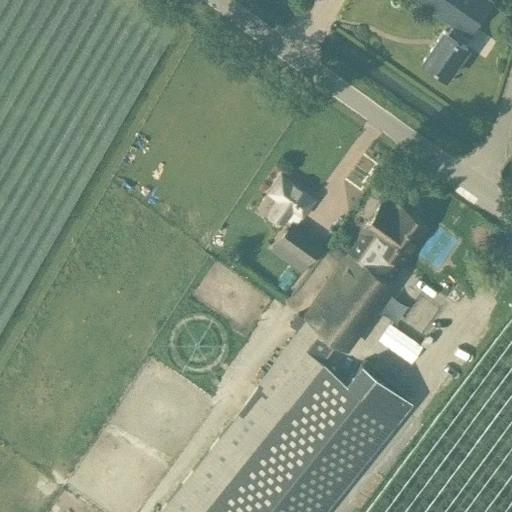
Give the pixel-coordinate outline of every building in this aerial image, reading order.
[(492,1),(491,0),(416,0),(468,36),(492,1)] [(446,78),(466,47),(442,31),(422,61),(446,78)] [(292,209),(302,216),(314,198),(281,175),(268,192),(277,198),(270,208),(285,218),(292,209)] [(401,262),(427,226),(402,208),(396,216),(379,204),(362,229),(364,230),(302,316),(347,349),(395,282),(381,272),(393,256),(401,262)] [(270,250),(302,273),(323,243),(291,220),(270,250)] [(345,379),(292,337),(256,386),(258,388),(158,511),(323,511),(397,420),(345,379)] [(397,420),(412,402),(361,360),(345,379),(397,420)] [(171,468),(182,477),(214,437),(203,428),(171,468)]
